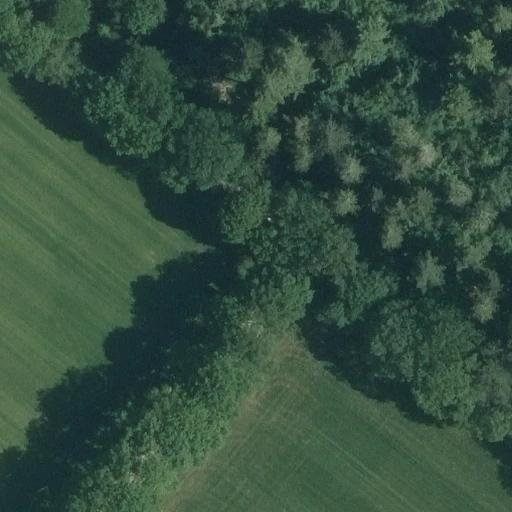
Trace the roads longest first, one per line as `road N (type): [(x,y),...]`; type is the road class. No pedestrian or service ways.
road 1 (track): [(305,246),(0,1)]
road 2 (track): [(305,246),(96,511)]
road 3 (track): [(511,410),(305,246)]
